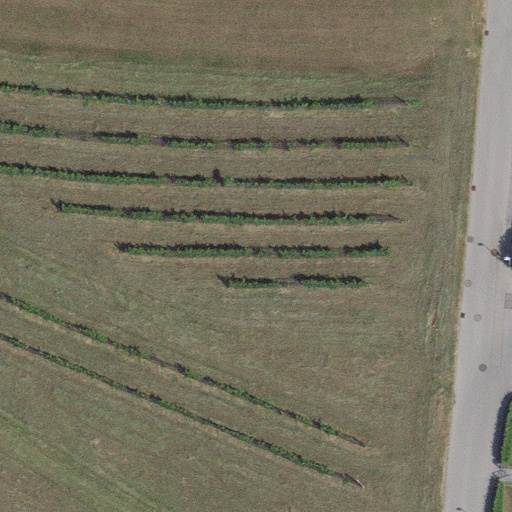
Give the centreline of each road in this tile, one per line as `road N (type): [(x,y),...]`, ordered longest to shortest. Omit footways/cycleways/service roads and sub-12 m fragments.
road 1 (residential): [(505,0),(475,328)]
road 2 (residential): [(475,328),(456,511)]
